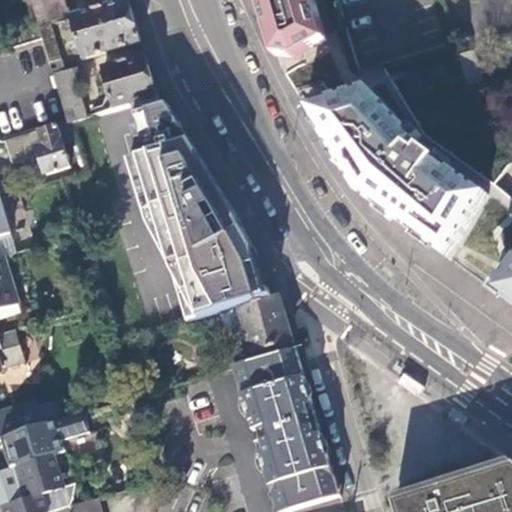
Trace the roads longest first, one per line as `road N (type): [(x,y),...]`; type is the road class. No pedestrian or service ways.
road 1 (secondary): [(166,0),(192,61),(286,218),(342,279)]
road 2 (secondary): [(342,279),(246,106),(207,0)]
road 3 (residential): [(342,279),(323,302),(319,331),(370,511)]
